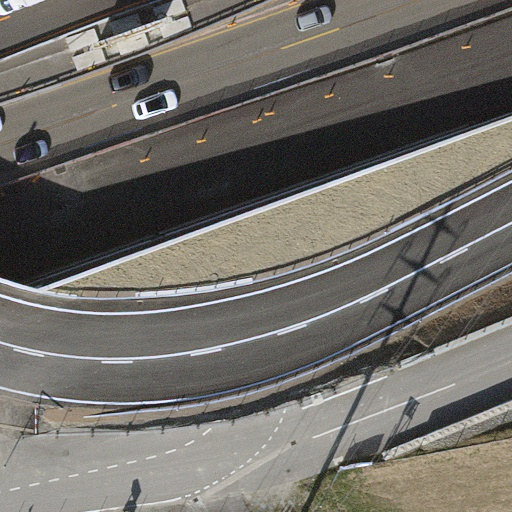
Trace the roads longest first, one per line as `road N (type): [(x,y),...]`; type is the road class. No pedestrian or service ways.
road 1 (motorway): [(0,341),(117,358),(251,339),(374,293),(511,223)]
road 2 (motorway): [(0,164),(447,0)]
road 3 (track): [(287,430),(0,490)]
